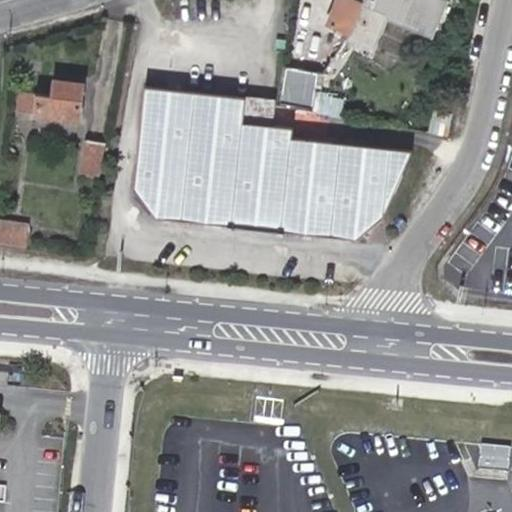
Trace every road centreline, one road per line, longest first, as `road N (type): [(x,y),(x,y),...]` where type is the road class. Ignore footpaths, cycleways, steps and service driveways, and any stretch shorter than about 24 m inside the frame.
road 1 (residential): [(506,0),(471,158),(394,269),(382,329)]
road 2 (secondary): [(110,334),(380,360)]
road 3 (secondary): [(382,329),(113,302)]
road 4 (unclassified): [(94,511),(110,334)]
road 5 (secondary): [(380,360),(511,374)]
road 6 (secondary): [(511,341),(382,329)]
